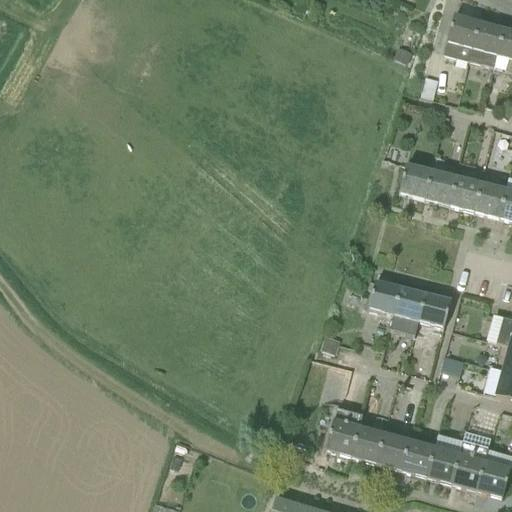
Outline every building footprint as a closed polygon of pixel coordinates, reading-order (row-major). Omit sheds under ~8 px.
[(468,68),(479,29),(478,28),(478,29),(454,22),(453,22),(442,63),(456,66),(455,70),(466,72),(467,69),(468,69),(468,68)] [(468,68),(482,71),(481,76),(491,78),(492,74),(493,74),(504,35),(503,35),(503,36),(479,29),(468,68)] [(504,35),(493,74),(511,78),(511,38),(504,36),(504,35)] [(449,212),(456,180),(458,173),(433,167),(430,178),(431,178),(424,206),(434,208),(448,212),(449,212)] [(431,178),(430,178),(405,172),(398,200),(399,200),(423,206),(424,206),(431,178)] [(480,190),(471,188),(472,184),(456,180),(449,212),(473,218),(474,218),(480,190)] [(511,184),(508,184),(505,196),(498,225),(499,225),(499,224),(511,227),(511,184)] [(505,196),(489,192),(489,189),(481,187),(480,190),(474,218),(474,219),(474,218),(498,224),(498,225),(505,196)] [(374,287),(367,316),(392,322),(393,322),(400,294),(399,294),(375,288),(376,288),(374,287)] [(393,322),(392,322),(389,336),(413,342),(417,329),(417,330),(424,300),(400,294),(393,322)] [(425,300),(424,300),(417,330),(443,336),(450,307),(449,306),(449,307),(440,304),(425,301),(425,300)] [(500,350),(511,353),(511,325),(502,323),(492,321),(486,347),(500,350)] [(338,345),(324,341),(320,356),(334,360),(338,345)] [(511,380),(511,353),(500,350),(493,375),(511,380)] [(494,402),(502,404),(511,407),(511,380),(493,375),(493,376),(483,373),(480,384),(491,387),(488,397),(494,399),(494,402)] [(362,422),(336,415),(325,457),(326,457),(350,463),(350,464),(358,434),(358,435),(362,422)] [(383,441),(358,435),(358,434),(350,464),(351,464),(351,463),(375,470),(383,441)] [(400,477),(408,448),(383,441),(375,470),(376,471),(376,470),(400,477)] [(434,455),(433,454),(426,484),(450,490),(451,491),(462,449),(462,448),(437,441),(434,455)] [(288,448),(285,457),(303,462),(306,451),(293,447),(293,449),(288,448)] [(433,454),(408,448),(400,477),(401,477),(425,483),(425,484),(426,484),(433,454)] [(476,497),(487,456),(462,449),(451,491),(451,490),(475,497),(476,497)] [(500,504),(502,504),(510,475),(497,471),(500,459),(487,456),(476,497),(476,498),(477,497),(501,504),(500,504)] [(177,475),(181,464),(173,461),(169,472),(177,475)]
